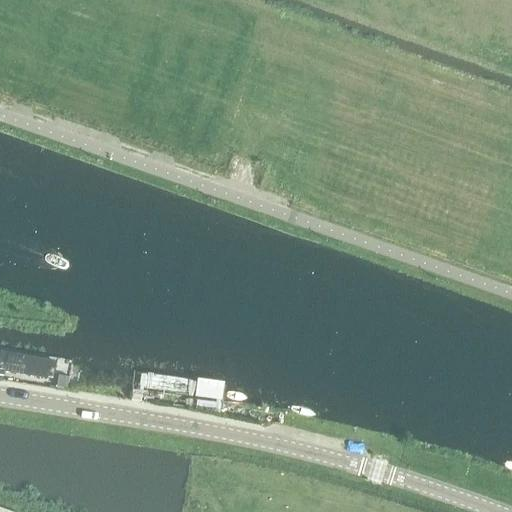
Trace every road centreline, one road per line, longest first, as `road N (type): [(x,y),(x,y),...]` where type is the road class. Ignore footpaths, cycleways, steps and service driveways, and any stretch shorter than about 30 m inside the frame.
road 1 (unclassified): [(511,294),(0,115)]
road 2 (unclassified): [(500,511),(341,460),(0,396)]
